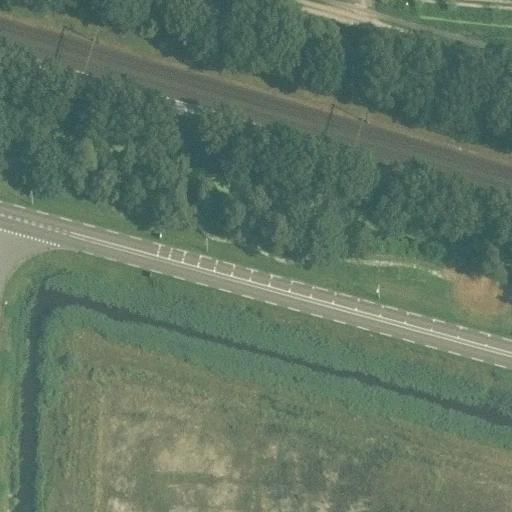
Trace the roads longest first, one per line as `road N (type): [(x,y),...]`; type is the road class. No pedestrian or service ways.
road 1 (tertiary): [(511,353),(0,214)]
road 2 (track): [(511,68),(280,0)]
